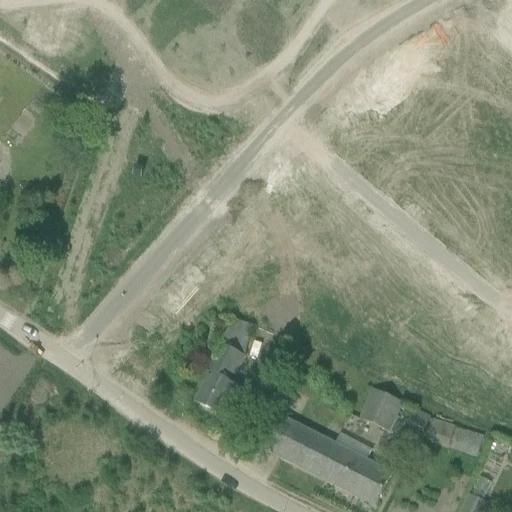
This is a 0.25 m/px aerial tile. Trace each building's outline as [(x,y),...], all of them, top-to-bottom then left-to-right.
[(457,31),(432,48),(437,56),(438,57),(459,87),(481,70),(487,78),(499,69),(485,49),(474,56),(457,31)] [(438,57),(414,73),(428,94),(417,103),(431,123),(443,114),(441,110),(464,94),(459,87),(438,57)] [(346,109),(326,132),(354,158),(363,147),(374,157),(394,135),(366,109),(357,119),(346,109)] [(511,123),(490,137),(497,150),(506,145),(511,156),(511,123)] [(273,219),(263,230),(281,246),(316,209),(306,199),(316,188),(294,167),(268,195),(277,205),(269,215),(273,219)] [(429,185),(411,206),(447,236),(460,221),(470,230),(487,209),(462,187),(449,202),(429,185)] [(349,251),(331,272),(343,282),(351,273),(368,288),(397,254),(378,238),(359,260),(349,251)] [(242,239),(223,261),(249,285),(257,293),(276,272),(279,274),(289,263),(271,246),(261,257),(242,239)] [(511,251),(493,264),(507,287),(511,283),(511,251)] [(216,254),(196,276),(229,307),(249,285),(223,261),(216,254)] [(397,254),(368,288),(386,303),(379,312),(390,322),(407,301),(398,292),(416,270),(397,254)] [(419,310),(401,331),(413,341),(419,333),(438,349),(468,314),(447,297),(429,319),(419,310)] [(211,375),(196,404),(220,417),(228,403),(234,407),(242,390),(231,385),(245,358),(252,327),(244,325),(233,320),(206,373),(211,375)] [(138,340),(120,364),(150,387),(160,376),(171,385),(175,381),(184,387),(200,368),(158,339),(149,348),(138,340)] [(472,364),(460,389),(474,396),(479,385),(501,394),(511,368),(511,351),(495,344),(484,370),(472,364)] [(511,368),(501,394),(511,399),(511,368)] [(389,433),(402,404),(372,390),(359,419),(389,433)] [(425,430),(430,417),(415,411),(409,424),(425,430)] [(282,419),(265,451),(375,508),(392,476),(365,462),(371,451),(340,435),(334,446),(282,419)] [(450,449),(455,429),(432,421),(427,442),(450,449)] [(478,460),(484,438),(460,430),(454,452),(478,460)] [(468,497),(461,511),(483,511),(487,505),(469,497),(468,497)]
